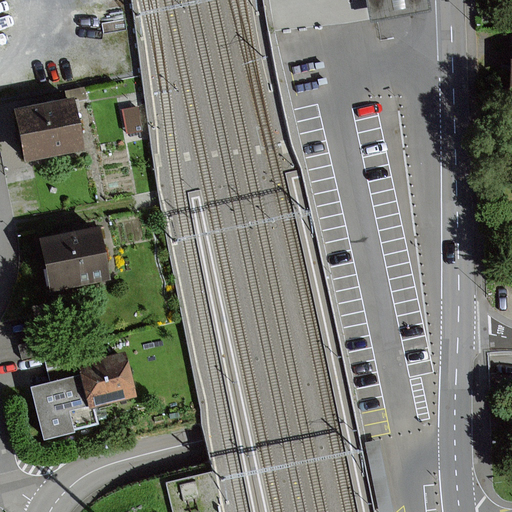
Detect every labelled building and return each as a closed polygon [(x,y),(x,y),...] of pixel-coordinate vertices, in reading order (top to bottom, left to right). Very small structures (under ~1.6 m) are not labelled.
[(425,0),(364,0),(369,22),(428,11),(425,0)] [(71,102),(16,113),(26,159),(81,148),(72,108),(71,102)] [(137,108),(122,110),(126,132),(141,130),(137,108)] [(97,231),(41,242),(51,289),(106,278),(99,238),(97,231)] [(17,346),(22,360),(58,350),(52,321),(36,326),(38,340),(17,346)] [(71,348),(43,356),(47,371),(75,363),(71,348)] [(81,367),(84,377),(61,383),(33,390),(45,438),(98,425),(94,405),(131,395),(122,357),(81,367)]
